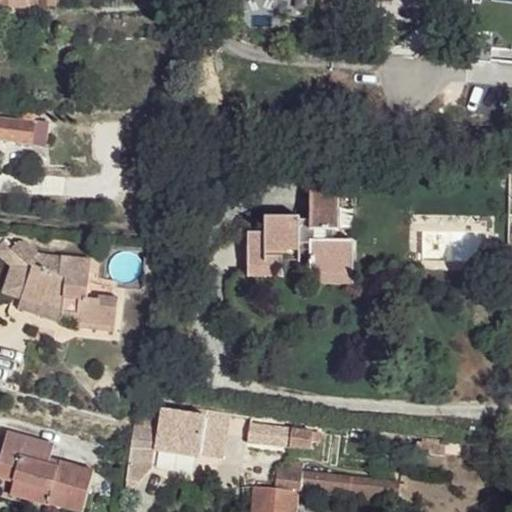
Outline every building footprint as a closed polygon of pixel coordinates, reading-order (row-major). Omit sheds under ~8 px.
[(174,0),(171,27),(187,30),(192,0),(174,0)] [(156,115),(153,134),(165,135),(167,117),(156,115)] [(0,119),(0,141),(44,144),(46,127),(27,126),(27,122),(0,119)] [(310,226),(310,234),(314,234),(337,235),(337,195),(310,195),(310,226)] [(248,238),(247,281),(281,282),(281,264),(298,264),(298,251),(299,225),(298,223),(264,222),(263,237),(248,238)] [(299,225),(298,251),(310,251),(310,247),(314,247),(314,234),(310,234),(310,226),(299,225)] [(2,291),(21,298),(43,306),(45,301),(66,309),(64,319),(68,320),(82,322),(81,327),(120,331),(122,297),(103,295),(103,299),(91,297),(94,259),(63,256),(61,273),(34,263),(27,246),(6,238),(0,244),(0,252),(12,265),(2,291)] [(310,251),(310,291),(352,291),(356,246),(314,247),(310,247),(310,251)] [(39,253),(34,263),(61,273),(39,253)] [(21,298),(16,307),(62,326),(64,319),(66,309),(45,301),(43,306),(21,298)] [(130,430),(123,492),(134,493),(137,481),(138,481),(149,476),(151,455),(196,459),(200,420),(133,415),(130,430)] [(226,423),(226,430),(235,432),(235,435),(253,438),(255,440),(291,444),(293,446),(344,451),(346,453),(360,454),(362,456),(388,459),(389,443),(226,423)] [(0,466),(0,475),(11,478),(11,484),(50,494),(46,506),(50,507),(69,511),(81,511),(93,472),(61,463),(59,469),(46,467),(49,459),(52,446),(6,433),(4,442),(20,446),(12,470),(0,466)] [(4,442),(0,455),(0,466),(12,470),(20,446),(4,442)] [(49,459),(46,467),(59,469),(61,463),(49,459)] [(276,470),(274,489),(289,491),(397,504),(400,484),(384,482),(276,470)] [(0,475),(0,497),(29,506),(28,511),(47,511),(50,507),(46,506),(50,494),(11,484),(11,478),(0,475)] [(253,488),(250,511),(294,511),(295,506),(289,491),(274,489),(253,488)]
